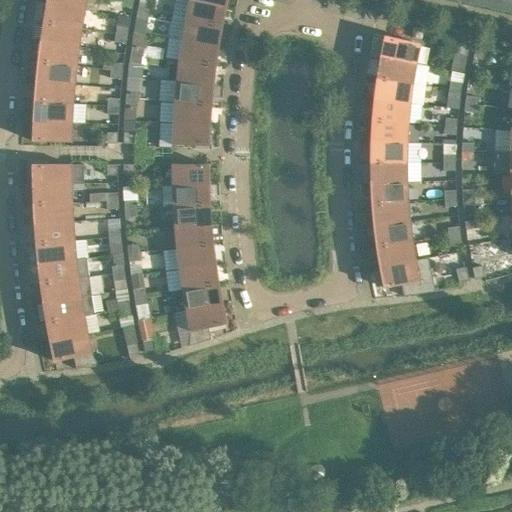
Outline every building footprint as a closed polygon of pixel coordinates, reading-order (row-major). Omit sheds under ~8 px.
[(47,0),(47,4),(84,10),(85,0),(47,0)] [(132,9),(133,1),(129,0),(120,0),(120,6),(132,9)] [(220,27),(224,7),(191,0),(188,0),(188,6),(185,20),(220,27)] [(501,0),(467,0),(467,1),(500,9),(501,0)] [(511,0),(501,0),(500,9),(511,11),(511,0)] [(139,2),(137,11),(149,13),(151,4),(139,2)] [(84,10),(47,4),(43,23),(81,29),(82,23),(84,10)] [(148,21),(149,13),(137,11),(136,19),(148,21)] [(134,28),(146,30),(148,21),(136,19),(134,28)] [(218,34),(220,27),(185,20),(181,40),(216,46),(218,34)] [(81,29),(43,23),(41,43),(78,48),(81,29)] [(116,26),(115,34),(127,36),(128,28),(116,26)] [(133,33),(130,55),(142,56),(146,36),(133,33)] [(126,44),(127,36),(115,34),(114,42),(126,44)] [(385,37),(380,58),(415,65),(416,58),(419,45),(385,37)] [(214,64),(216,46),(181,40),(180,47),(178,61),(213,66),(214,64)] [(78,48),(41,43),(38,62),(76,66),(78,48)] [(467,57),(469,46),(460,44),(459,43),(456,54),(453,54),(450,72),(464,74),(467,57)] [(485,50),(484,50),(475,48),(472,58),(482,61),(485,50)] [(129,63),(127,77),(139,78),(141,64),(142,56),(130,55),(129,63)] [(414,71),(415,65),(380,58),(377,79),(412,84),(414,71)] [(102,70),(110,71),(110,70),(122,72),(123,64),(111,62),(112,60),(103,59),(102,70)] [(211,86),(213,66),(178,61),(176,75),(176,82),(211,86)] [(76,66),(38,62),(36,82),(74,85),(76,66)] [(121,89),(122,72),(110,70),(110,71),(108,88),(121,89)] [(410,97),(412,84),(377,79),(374,97),(374,100),(409,104),(410,97)] [(74,85),(36,82),(34,101),(72,104),(73,98),(74,85)] [(210,93),(211,86),(176,82),(174,96),(174,103),(209,106),(210,93)] [(449,82),(448,90),(460,92),(462,84),(449,82)] [(460,92),(448,90),(447,97),(459,99),(460,92)] [(126,91),(125,99),(137,100),(138,92),(126,91)] [(465,96),(464,104),(477,106),(478,97),(465,96)] [(107,98),(107,107),(119,107),(119,99),(107,98)] [(136,108),(137,100),(125,99),(124,107),(136,108)] [(409,110),(409,104),(374,100),(372,118),(372,121),(407,124),(409,110)] [(72,104),(34,101),(34,104),(33,121),(71,123),(72,104)] [(208,126),(209,106),(174,103),(173,110),(172,124),(208,126)] [(477,106),(464,104),(463,112),(476,114),(477,106)] [(118,116),(119,107),(107,107),(106,115),(118,116)] [(444,118),(444,127),(456,128),(457,119),(444,118)] [(71,123),(33,121),(33,141),(70,143),(71,123)] [(133,144),(133,133),(134,122),(123,121),(123,144),(133,144)] [(407,137),(407,124),(372,121),(371,142),(406,143),(407,137)] [(207,146),(208,126),(172,124),(172,138),(171,145),(207,146)] [(456,128),(444,127),(443,134),(455,135),(456,128)] [(106,144),(107,144),(117,144),(117,133),(106,133),(106,144)] [(371,150),(371,163),(406,163),(406,156),(406,143),(371,142),(371,150)] [(461,143),(461,151),(473,152),(473,143),(461,143)] [(443,145),(442,163),(455,163),(456,145),(443,145)] [(473,152),(461,151),(460,159),(473,160),(473,152)] [(406,176),(406,163),(371,163),(370,171),(371,184),(406,183),(406,176)] [(32,172),(33,185),(70,184),(70,171),(70,165),(32,165),(32,172)] [(117,176),(117,165),(106,165),(106,176),(117,176)] [(133,165),(122,165),(123,176),(133,176),(133,165)] [(171,172),(171,186),(207,185),(207,165),(171,165),(171,172)] [(372,202),(372,205),(407,202),(407,196),(406,183),(371,184),(372,202)] [(71,191),(70,184),(33,185),(33,205),(71,203),(71,191)] [(208,205),(207,185),(171,186),(172,200),(172,207),(208,205)] [(124,210),(136,209),(136,201),(137,201),(136,187),(123,187),(124,210)] [(444,200),(456,199),(455,190),(443,191),(444,200)] [(461,190),(461,198),(474,198),(473,190),(461,190)] [(106,193),(106,202),(118,201),(118,193),(106,193)] [(474,198),(461,198),(462,207),(483,205),(482,198),(474,198)] [(456,207),(456,199),(444,200),(444,208),(456,207)] [(118,209),(118,201),(106,202),(106,210),(118,209)] [(408,215),(407,202),(372,205),(374,226),(409,222),(408,215)] [(34,225),(72,222),(71,203),(33,205),(34,218),(34,225)] [(208,213),(208,205),(172,207),(173,214),(174,228),(209,225),(208,213)] [(137,217),(136,209),(124,210),(124,218),(137,217)] [(476,221),(464,222),(465,230),(477,229),(476,221)] [(74,241),(72,222),(34,225),(35,231),(36,244),(74,241)] [(375,234),(376,247),(411,242),(410,235),(409,222),(374,226),(375,234)] [(176,249),(211,245),(209,225),(174,228),(175,242),(176,249)] [(448,236),(460,235),(459,227),(447,228),(448,236)] [(108,230),(108,238),(120,237),(120,229),(108,230)] [(461,243),(460,235),(448,236),(449,244),(461,243)] [(121,246),(120,237),(108,238),(109,247),(121,246)] [(38,264),(75,260),(74,241),(36,244),(38,264)] [(413,254),(411,242),(376,247),(378,255),(380,267),(415,261),(414,260),(413,254)] [(127,245),(127,254),(140,253),(139,244),(127,245)] [(213,265),(211,245),(176,249),(177,256),(178,270),(213,265)] [(140,261),(140,253),(127,254),(128,262),(140,261)] [(112,274),(124,273),(122,254),(111,255),(113,266),(111,266),(112,274)] [(402,295),(402,297),(419,295),(434,292),(428,258),(414,260),(415,261),(380,267),(384,289),(401,285),(403,295),(402,295)] [(86,259),(75,260),(38,264),(40,284),(89,277),(86,259)] [(181,290),(216,284),(213,265),(178,270),(180,283),(181,290)] [(472,268),(474,279),(484,277),(482,266),(472,268)] [(458,283),(459,283),(468,280),(465,267),(455,270),(458,283)] [(125,281),(124,273),(112,274),(113,282),(125,281)] [(91,296),(89,277),(40,284),(43,303),(91,296)] [(220,304),(216,284),(181,290),(184,304),(185,311),(220,304)] [(132,290),(133,298),(146,296),(145,288),(132,290)] [(91,297),(91,296),(43,303),(45,316),(46,322),(83,316),(95,314),(92,296),(91,297)] [(147,305),(146,296),(133,298),(134,307),(147,305)] [(116,302),(118,310),(130,308),(128,300),(116,302)] [(189,346),(210,340),(210,339),(209,339),(207,328),(224,324),(220,304),(185,311),(187,318),(189,332),(192,344),(188,345),(189,346)] [(131,316),(130,308),(118,310),(119,318),(131,316)] [(50,342),(87,335),(85,328),(83,316),(46,322),(50,342)] [(137,320),(141,341),(155,338),(151,317),(137,320)] [(88,340),(87,335),(50,342),(54,362),(73,358),(76,368),(75,368),(75,369),(97,367),(97,365),(93,366),(91,354),(88,340)] [(142,342),(144,352),(154,350),(152,339),(142,342)] [(128,356),(129,356),(138,354),(136,343),(126,345),(128,356)]
